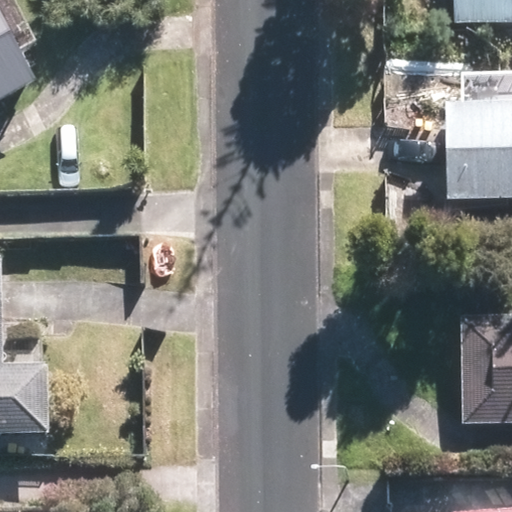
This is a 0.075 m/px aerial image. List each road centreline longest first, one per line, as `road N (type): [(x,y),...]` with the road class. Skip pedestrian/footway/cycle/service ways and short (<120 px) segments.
road 1 (residential): [(263,0),(274,511)]
road 2 (unknown): [(0,207),(205,199)]
